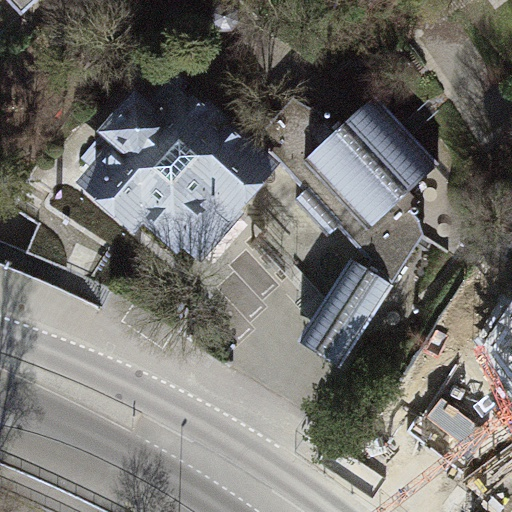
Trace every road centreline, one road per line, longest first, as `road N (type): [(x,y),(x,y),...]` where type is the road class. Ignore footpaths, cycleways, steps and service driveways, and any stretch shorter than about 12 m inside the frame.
road 1 (secondary): [(188,451),(46,352),(0,335)]
road 2 (secondary): [(0,387),(188,451)]
